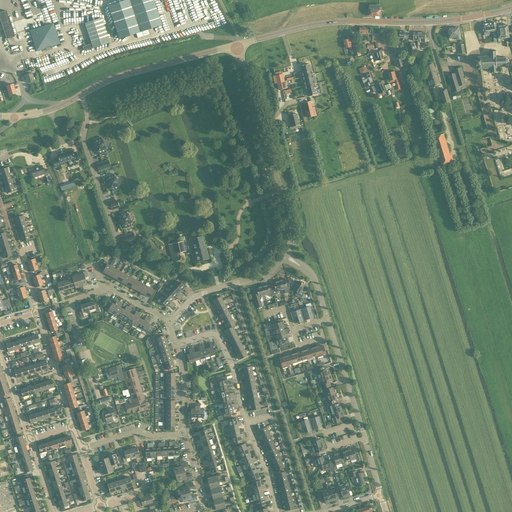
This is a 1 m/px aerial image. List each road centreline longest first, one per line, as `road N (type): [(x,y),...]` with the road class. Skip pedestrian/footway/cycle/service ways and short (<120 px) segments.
road 1 (tertiary): [(235,45),(320,23),(430,22),(511,8)]
road 2 (residential): [(283,255),(313,277),(378,495)]
road 3 (residential): [(277,511),(216,332),(175,345)]
road 4 (unclassified): [(283,255),(290,225),(235,45)]
road 5 (track): [(260,152),(218,72),(117,102)]
road 6 (tertiary): [(79,95),(120,75),(235,45)]
road 7 (residential): [(118,244),(83,142),(87,116),(79,95)]
road 8 (unclassified): [(169,321),(192,297),(260,275),(283,255)]
